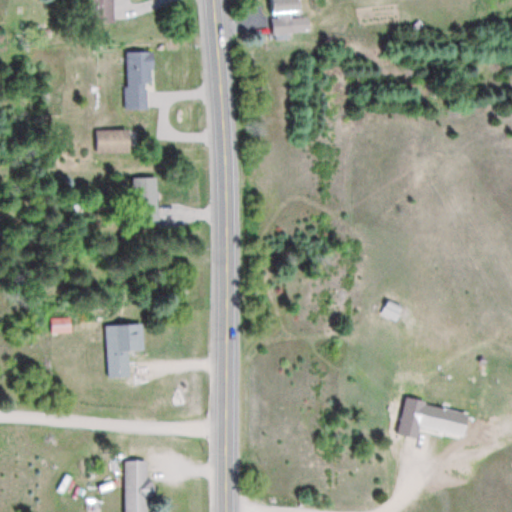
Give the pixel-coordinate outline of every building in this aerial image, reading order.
[(118,23),(118,0),(94,0),(95,23),(118,23)] [(295,13),(303,13),(302,0),(274,0),(274,16),(274,34),(295,34),(295,13)] [(128,110),(153,110),(152,51),(127,51),(128,110)] [(99,153),(132,153),(132,131),(99,131),(99,153)] [(159,178),(134,178),(134,221),(159,221),(159,178)] [(84,210),(82,203),(75,205),(77,212),(84,210)] [(72,332),(72,319),(54,319),(54,332),(72,332)] [(108,378),(131,377),(130,351),(145,350),(144,324),(106,325),(108,378)] [(470,413),(423,404),(418,428),(466,437),(470,413)] [(125,511),(154,511),(154,481),(148,481),(148,460),(125,460),(125,511)]
